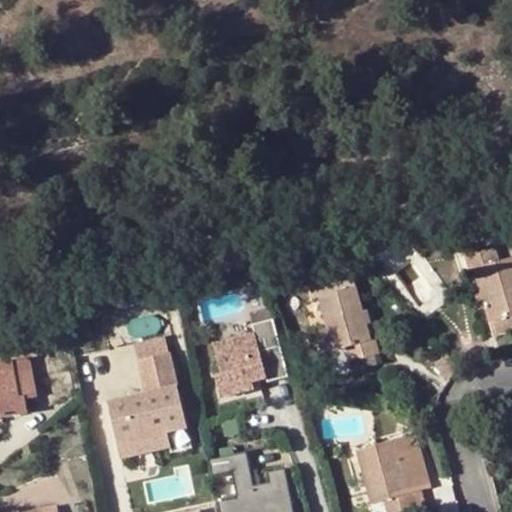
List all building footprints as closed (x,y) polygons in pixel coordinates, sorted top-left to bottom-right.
[(490,322),(511,315),(511,257),(496,262),(493,249),(464,257),(468,269),(474,269),(490,322)] [(370,341),(355,287),(317,296),(333,350),(345,347),(348,362),(379,354),(374,340),(370,341)] [(261,362),(263,372),(266,384),(284,379),(271,324),(252,328),(246,307),(216,316),(222,340),(212,341),(217,358),(209,359),(218,391),(235,386),(233,380),(230,370),(261,362)] [(511,329),(511,315),(490,322),(493,334),(511,329)] [(329,351),(335,371),(350,368),(348,362),(345,347),(333,350),(329,351)] [(139,361),(142,375),(163,370),(160,357),(139,361)] [(0,419),(25,415),(22,400),(37,397),(30,359),(0,364),(0,419)] [(233,380),(263,372),(261,362),(230,370),(233,380)] [(153,435),(165,432),(183,428),(170,369),(163,370),(142,375),(137,376),(140,394),(106,401),(116,447),(154,440),(153,435)] [(169,446),(165,432),(153,435),(154,440),(116,447),(118,457),(169,446)] [(417,433),(393,440),(355,451),(371,505),(383,502),(385,511),(399,511),(416,507),(412,494),(432,488),(428,476),(421,472),(419,466),(423,458),(417,433)] [(245,453),(208,459),(210,474),(229,471),(233,496),(215,499),(217,511),(290,511),(283,470),(265,472),(267,483),(268,489),(252,492),(251,486),(245,453)] [(423,458),(419,466),(421,472),(428,476),(423,458)] [(267,483),(251,486),(252,492),(268,489),(267,483)] [(412,494),(416,507),(426,504),(422,491),(412,494)]
